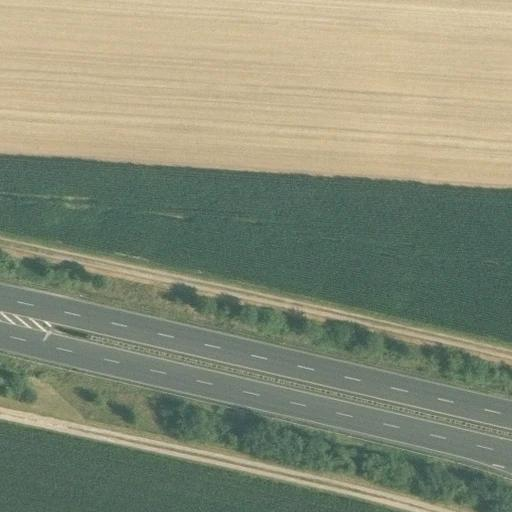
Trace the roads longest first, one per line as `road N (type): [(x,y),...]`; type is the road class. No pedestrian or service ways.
road 1 (trunk): [(0,333),(511,455)]
road 2 (trunk): [(511,417),(0,301)]
road 3 (track): [(0,242),(511,355)]
road 4 (track): [(150,451),(427,511)]
road 5 (track): [(150,451),(0,417)]
